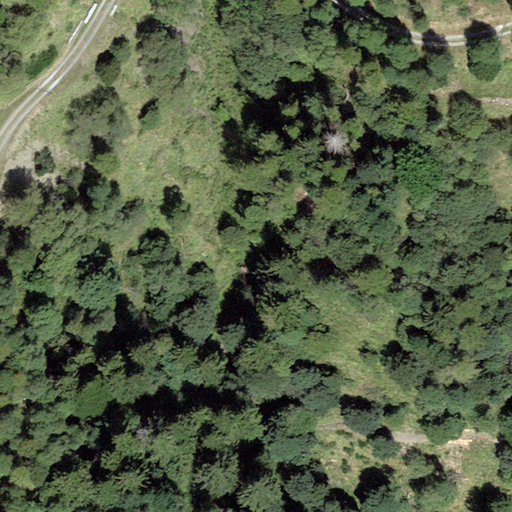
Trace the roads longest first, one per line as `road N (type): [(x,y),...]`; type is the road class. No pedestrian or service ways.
road 1 (track): [(0,139),(59,78),(111,0)]
road 2 (track): [(351,0),(429,35),(511,27)]
